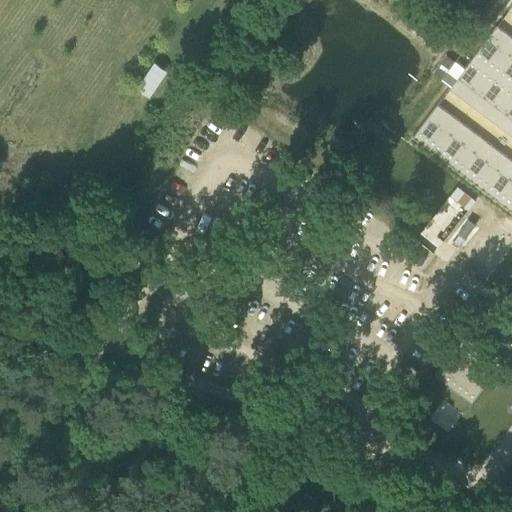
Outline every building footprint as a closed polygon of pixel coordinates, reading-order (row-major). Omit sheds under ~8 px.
[(511,40),(494,27),(470,58),(511,90),(511,40)] [(511,90),(470,58),(446,90),(511,140),(511,90)] [(511,165),(434,106),(410,138),(511,215),(511,165)] [(475,200),(457,185),(449,195),(468,210),(475,200)] [(458,343),(434,375),(471,402),(495,370),(458,343)]
